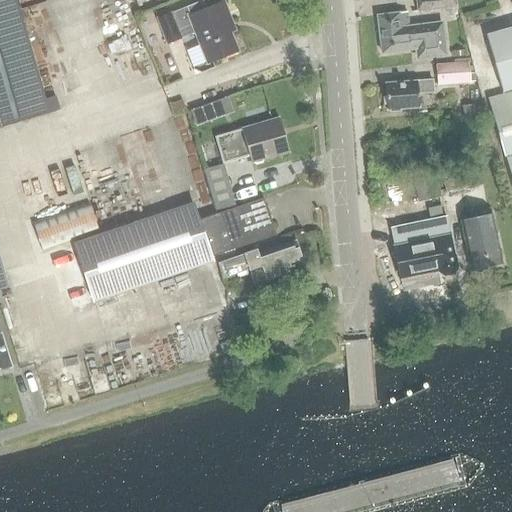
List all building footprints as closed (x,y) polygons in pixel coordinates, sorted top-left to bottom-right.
[(0,0),(0,128),(49,114),(48,113),(59,110),(55,97),(45,100),(14,0),(0,0)] [(415,0),(418,12),(456,7),(454,0),(415,0)] [(209,62),(235,52),(228,33),(234,31),(223,3),(206,9),(203,2),(172,14),(171,11),(155,17),(166,46),(198,33),(209,62)] [(446,56),(442,24),(409,28),(407,13),(378,17),(382,54),(416,50),(417,59),(446,56)] [(511,29),(489,36),(506,92),(511,89),(511,29)] [(437,67),(439,87),(471,84),(469,64),(437,67)] [(388,110),(419,108),(418,95),(433,94),(432,82),(387,85),(388,110)] [(511,93),(489,101),(511,179),(511,93)] [(190,112),(196,127),(211,121),(205,106),(190,112)] [(473,106),(462,106),(463,119),(474,118),(473,106)] [(241,131),(215,138),(221,159),(223,164),(242,159),(250,156),(251,158),(252,163),(253,163),(256,165),(258,164),(262,163),(263,161),(264,160),(288,153),(279,119),(241,130),(241,131)] [(213,166),(216,207),(232,206),(229,165),(213,166)] [(484,184),(479,165),(463,169),(464,171),(442,176),(447,194),(484,184)] [(441,198),(435,169),(413,174),(419,203),(441,198)] [(198,221),(192,203),(73,242),(93,301),(212,262),(210,257),(275,236),(263,199),(198,221)] [(100,232),(90,203),(33,222),(43,251),(100,232)] [(502,266),(492,216),(462,222),(472,272),(502,266)] [(458,269),(448,218),(393,229),(397,247),(395,247),(401,280),(437,273),(444,278),(455,276),(458,269)] [(302,265),(295,242),(258,254),(257,250),(219,262),(224,277),(249,269),(253,283),(269,278),(269,279),(280,276),(279,275),(283,273),(283,271),(302,265)] [(266,333),(259,311),(239,317),(246,340),(266,333)] [(0,369),(10,366),(1,335),(0,335),(0,369)] [(377,400),(348,402),(349,410),(377,409),(377,400)] [(384,476),(355,483),(363,511),(365,511),(392,505),(384,476)]
